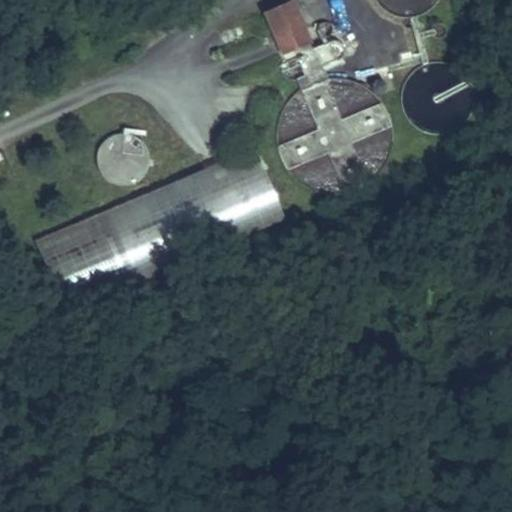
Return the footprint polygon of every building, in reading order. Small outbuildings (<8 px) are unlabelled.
[(426,12),(437,1),(437,0),(376,0),(379,6),(392,14),(404,17),(426,12)] [(309,43),(291,1),(264,13),(282,55),(309,43)] [(472,84),(452,64),(424,64),(403,83),(403,112),(423,132),(451,133),(472,113),(472,84)] [(342,74),(315,78),(302,85),(290,96),(280,115),(278,140),(288,166),(300,179),(322,190),(346,190),(370,181),(385,165),(394,142),(393,116),(380,93),(358,78),(342,74)] [(127,128),(115,129),(106,134),(98,146),(98,164),(107,177),(122,182),(138,177),(145,170),(150,155),(148,144),(140,134),(127,128)] [(282,219),(253,149),(35,241),(64,311),(282,219)]
